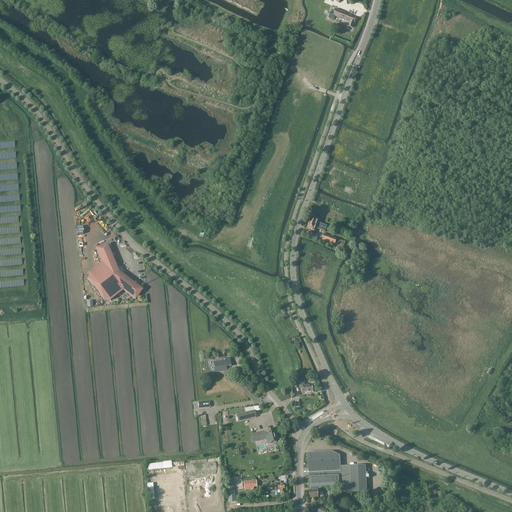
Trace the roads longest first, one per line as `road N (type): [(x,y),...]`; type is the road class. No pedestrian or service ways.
road 1 (track): [(0,56),(37,83),(118,202),(244,309),(271,350),(280,382),(271,395)]
road 2 (secondary): [(346,408),(300,311),(292,261),(297,226),(378,0)]
road 3 (unclassified): [(305,429),(275,401),(242,336),(115,223)]
road 4 (track): [(199,0),(275,35),(266,63),(245,69),(167,30)]
road 5 (track): [(491,381),(456,439),(414,431),(367,390),(340,398)]
road 6 (tertiary): [(511,493),(412,451),(346,408)]
road 7 (track): [(266,63),(245,108),(172,86),(186,82)]
